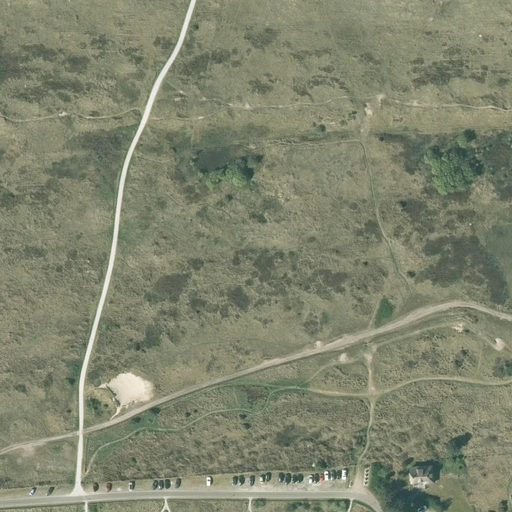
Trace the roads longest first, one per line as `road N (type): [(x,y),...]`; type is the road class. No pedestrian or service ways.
road 1 (unknown): [(0,447),(147,410),(453,302),(511,318)]
road 2 (residential): [(0,502),(321,494),(362,497),(380,511)]
